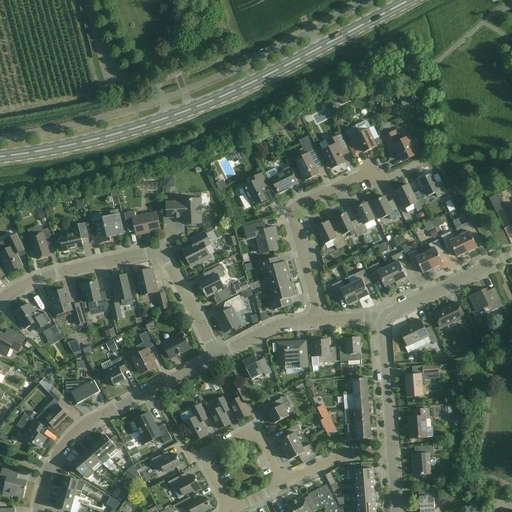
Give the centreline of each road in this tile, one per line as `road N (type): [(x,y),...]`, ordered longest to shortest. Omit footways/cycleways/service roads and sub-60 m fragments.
road 1 (secondary): [(0,160),(119,135),(194,109),(414,0)]
road 2 (residential): [(0,300),(4,291),(167,252),(220,353)]
road 3 (residential): [(318,321),(295,232),(297,201),(373,167),(380,181),(430,158)]
road 4 (residential): [(37,511),(45,474),(79,429),(220,353)]
road 5 (residential): [(230,511),(203,455),(259,428),(286,484)]
road 6 (residential): [(384,319),(511,256)]
road 7 (residential): [(391,450),(384,319)]
